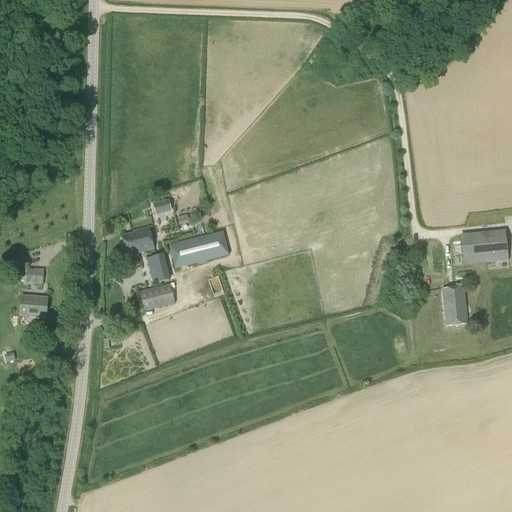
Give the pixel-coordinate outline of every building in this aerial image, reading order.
[(168,201),(153,205),(156,216),(171,212),(168,201)] [(135,254),(154,250),(149,228),(132,232),(133,234),(122,237),(126,255),(134,253),(135,254)] [(455,266),(508,261),(506,237),(452,242),(455,266)] [(218,242),(177,251),(182,273),(223,263),(218,242)] [(153,285),(170,281),(163,255),(146,259),(153,285)] [(43,271),(27,270),(26,285),(42,286),(43,271)] [(144,312),(174,305),(169,285),(139,292),(144,312)] [(446,326),(467,324),(463,287),(442,289),(446,326)] [(45,318),(47,299),(21,297),(19,316),(45,318)]
